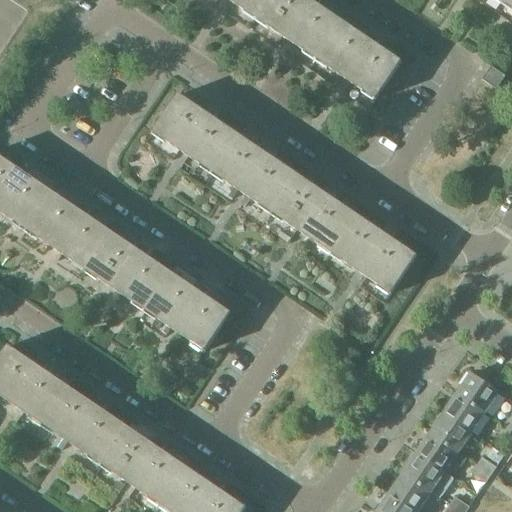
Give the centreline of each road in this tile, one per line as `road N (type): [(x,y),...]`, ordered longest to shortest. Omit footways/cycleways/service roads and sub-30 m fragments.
road 1 (residential): [(385,187),(169,45),(86,169),(289,310),(293,326),(214,441)]
road 2 (residential): [(385,187),(461,72),(457,54),(375,0)]
road 3 (residential): [(214,441),(0,305)]
road 4 (residential): [(317,508),(447,315)]
road 5 (residential): [(488,255),(385,187)]
road 6 (residential): [(317,508),(214,441)]
